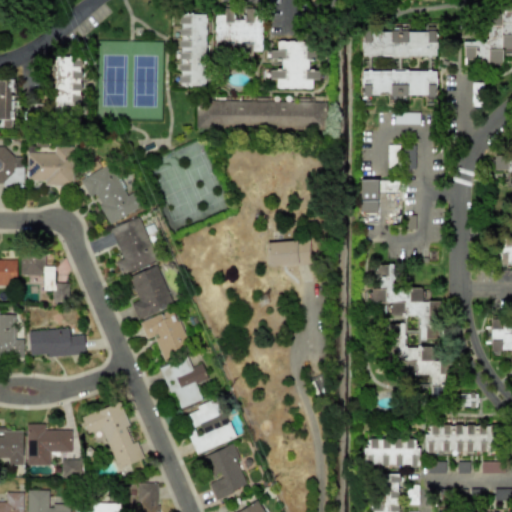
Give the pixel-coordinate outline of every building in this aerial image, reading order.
[(213,50),(260,50),(261,9),(239,8),(239,17),(232,17),(232,8),(223,7),(223,15),(213,15),(213,50)] [(511,7),(499,8),(500,16),(486,17),(487,41),(462,42),(463,63),(501,62),(500,49),(511,48),(511,7)] [(204,14),(178,14),(177,85),(204,85),(204,14)] [(434,57),(434,31),(406,31),(406,30),(360,29),(360,56),(434,57)] [(311,89),(311,80),(318,80),(318,70),(307,70),(306,60),(314,60),(314,49),(306,49),(306,41),(275,41),(275,50),(268,50),(268,59),(280,59),(280,69),(267,69),(267,79),(275,79),(275,89),(311,89)] [(52,112),(79,112),(79,57),(53,57),(52,112)] [(360,71),(360,96),(434,96),(434,71),(360,71)] [(0,127),(11,127),(11,106),(13,106),(13,79),(0,79),(0,127)] [(471,82),(470,106),(481,107),(481,83),(471,82)] [(325,102),(195,100),(195,127),(325,130),(325,102)] [(418,124),(418,113),(393,113),(393,124),(418,124)] [(386,168),(397,168),(397,145),(387,145),(386,168)] [(7,146),(0,146),(0,184),(22,184),(21,157),(8,157),(7,146)] [(72,147),(54,146),(53,153),(26,153),(25,180),(43,180),(43,185),(71,185),(72,147)] [(511,156),(493,155),(492,170),(511,170),(511,156)] [(141,208),(134,192),(124,196),(110,164),(79,178),(87,197),(93,194),(106,223),(141,208)] [(358,212),(376,212),(376,180),(359,179),(358,212)] [(121,259),(114,261),(119,275),(155,261),(139,217),(109,228),(121,259)] [(499,265),(511,264),(511,236),(498,237),(499,265)] [(266,242),(267,266),(308,264),(307,240),(266,242)] [(68,283),(53,283),(53,266),(44,266),(44,253),(19,252),(19,275),(42,275),(42,290),(51,290),(50,302),(68,302),(68,283)] [(15,259),(0,259),(0,285),(15,285),(15,259)] [(368,301),(389,305),(388,313),(419,318),(414,348),(400,346),(404,325),(392,323),(387,358),(407,362),(405,372),(430,376),(427,396),(441,398),(447,361),(431,358),(433,348),(418,345),(419,339),(434,341),(440,302),(420,299),(422,290),(393,285),(396,266),(376,263),(372,289),(370,288),(368,301)] [(136,320),(172,305),(156,265),(127,276),(137,300),(130,303),(136,320)] [(161,359),(188,348),(173,309),(138,322),(145,339),(153,336),(161,359)] [(0,359),(20,360),(20,315),(0,315),(0,359)] [(489,351),(511,350),(511,318),(489,319),(489,351)] [(83,335),(68,335),(68,328),(27,330),(28,356),(83,354),(83,335)] [(159,366),(176,409),(200,399),(194,384),(207,379),(200,363),(190,367),(185,356),(159,366)] [(454,393),(454,406),(476,407),(476,393),(454,393)] [(194,454),(234,438),(218,399),(178,415),(194,454)] [(79,416),(86,433),(100,427),(116,469),(142,459),(136,441),(130,444),(124,426),(127,425),(118,401),(79,416)] [(43,430),(43,424),(25,424),(25,465),(47,465),(47,451),(70,451),(70,430),(43,430)] [(497,454),(497,424),(428,424),(428,433),(423,433),(423,454),(497,454)] [(21,430),(0,430),(0,458),(7,458),(7,465),(22,465),(21,430)] [(417,465),(417,448),(413,448),(413,438),(363,439),(363,466),(417,465)] [(200,456),(209,480),(206,481),(213,498),(246,486),(231,445),(200,456)] [(60,476),(79,477),(80,459),(60,459),(60,476)] [(444,462),(427,462),(427,471),(444,471),(444,462)] [(396,511),(397,474),(373,474),(372,511),(396,511)] [(135,483),(134,511),(156,511),(157,483),(135,483)] [(417,504),(417,485),(405,485),(406,504),(417,504)] [(48,490),(26,490),(25,511),(68,511),(69,503),(48,503),(48,490)] [(0,511),(21,511),(22,492),(4,492),(4,501),(0,501),(0,511)] [(263,511),(256,500),(235,511),(263,511)] [(117,511),(118,503),(75,502),(75,511),(117,511)]
